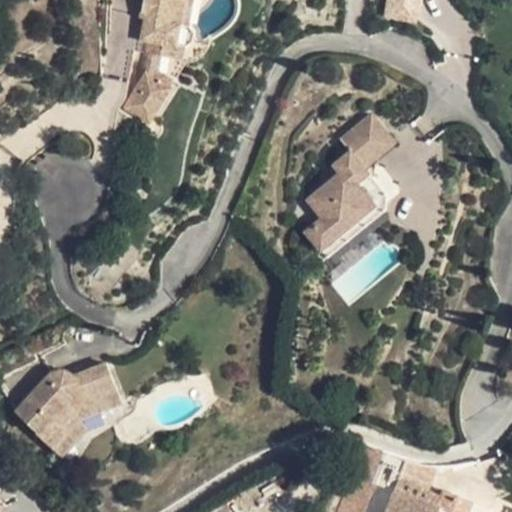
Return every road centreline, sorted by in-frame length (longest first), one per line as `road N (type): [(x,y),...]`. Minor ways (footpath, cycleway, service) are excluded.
road 1 (residential): [(511,175),(480,121),(436,79),(390,51),(336,41),(290,55),(225,200),(169,291),(138,320),(84,312),(60,276),(57,212),(65,192)]
road 2 (residential): [(511,419),(496,430),(480,420),(475,402),(511,287)]
